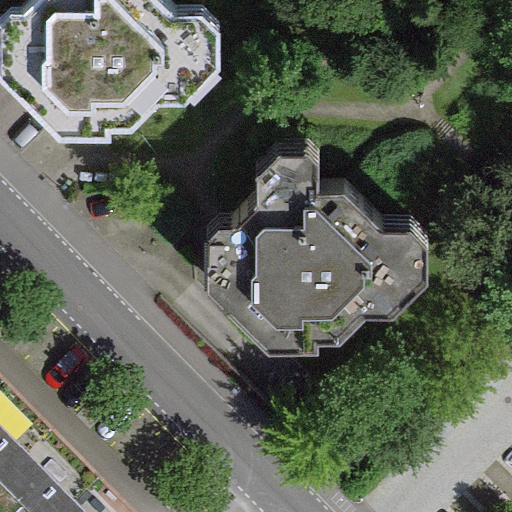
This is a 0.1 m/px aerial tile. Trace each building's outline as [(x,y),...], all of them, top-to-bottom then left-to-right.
[(15,0),(5,0),(0,5),(0,77),(47,119),(86,119),(125,119),(146,95),(176,99),(213,63),(217,28),(202,6),(169,5),(165,0),(15,0)] [(249,160),(253,193),(240,211),(217,213),(202,227),(204,282),(259,330),(337,331),(358,306),(387,310),(425,275),(428,240),(413,217),(381,216),(348,179),(323,179),(321,150),(303,136),(273,137),(249,160)] [(0,403),(0,432),(15,418),(0,403)] [(34,437),(15,418),(0,432),(0,511),(5,511),(57,460),(34,437)] [(79,481),(57,460),(5,511),(89,511),(100,502),(79,481)] [(110,511),(100,502),(89,511),(110,511)]
